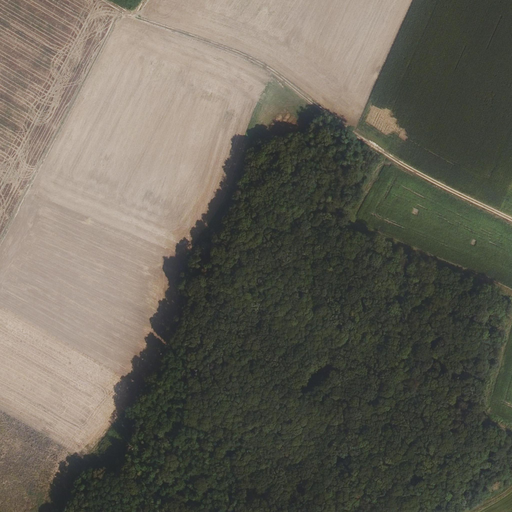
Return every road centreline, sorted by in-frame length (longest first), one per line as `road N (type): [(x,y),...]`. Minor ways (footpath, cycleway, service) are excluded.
road 1 (track): [(511,220),(377,143),(262,61),(130,15)]
road 2 (track): [(130,15),(109,37),(0,246)]
